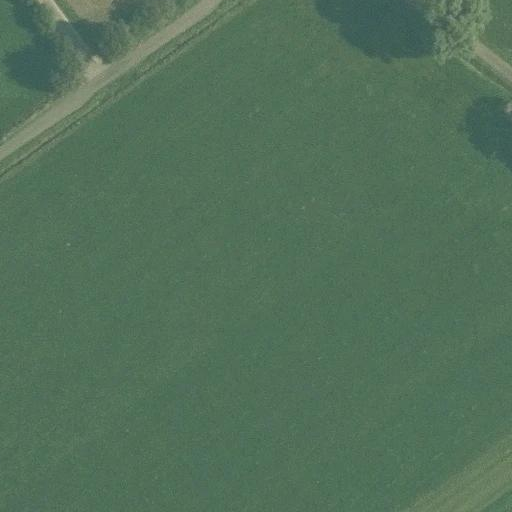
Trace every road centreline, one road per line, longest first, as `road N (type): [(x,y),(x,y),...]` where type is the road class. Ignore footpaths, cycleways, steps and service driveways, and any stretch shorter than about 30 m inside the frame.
road 1 (residential): [(0,153),(212,0)]
road 2 (residential): [(408,0),(511,80)]
